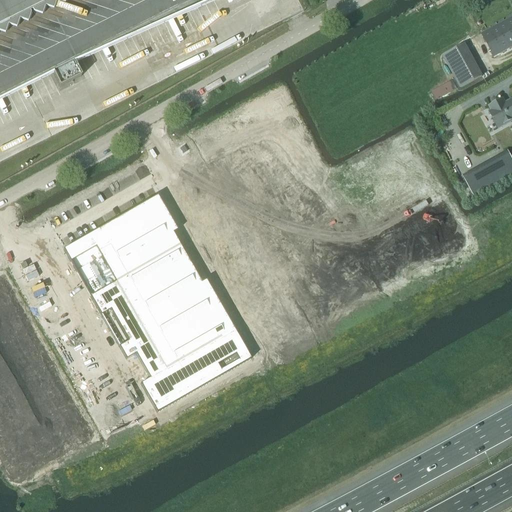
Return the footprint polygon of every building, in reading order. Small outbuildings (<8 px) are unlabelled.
[(0,0),(0,100),(53,74),(60,87),(81,77),(74,64),(218,0),(0,0)] [(493,57),(511,46),(511,18),(481,35),(493,57)] [(461,88),(482,77),(464,44),(443,56),(461,88)] [(499,129),(511,121),(511,102),(511,100),(502,105),(500,101),(489,107),(491,111),(490,112),(499,129)] [(473,196),(511,174),(511,160),(508,153),(463,178),(473,196)] [(63,250),(63,251),(65,254),(76,274),(89,298),(126,361),(135,356),(149,380),(140,385),(154,411),(156,414),(157,414),(159,412),(160,412),(163,411),(163,410),(166,409),(166,408),(169,407),(172,405),(173,405),(175,403),(176,403),(178,402),(179,401),(181,400),(182,399),(184,398),(185,398),(187,396),(188,396),(191,394),(194,393),(194,392),(197,391),(198,390),(200,389),(201,389),(203,387),(204,387),(206,386),(207,385),(209,384),(210,383),(212,382),(213,382),(216,380),(219,378),(222,377),(222,376),(225,375),(226,374),(228,373),(229,373),(231,371),(232,371),(234,369),(235,369),(237,368),(238,367),(241,366),(241,365),(244,364),(247,362),(250,360),(251,360),(249,357),(205,281),(201,284),(173,234),(177,232),(157,197),(97,231),(95,233),(94,233),(91,234),(91,235),(88,236),(88,237),(85,238),(84,238),(82,240),(81,240),(79,241),(78,242),(76,243),(75,244),(73,245),(72,245),(70,247),(69,247),(66,249),(63,250)]
